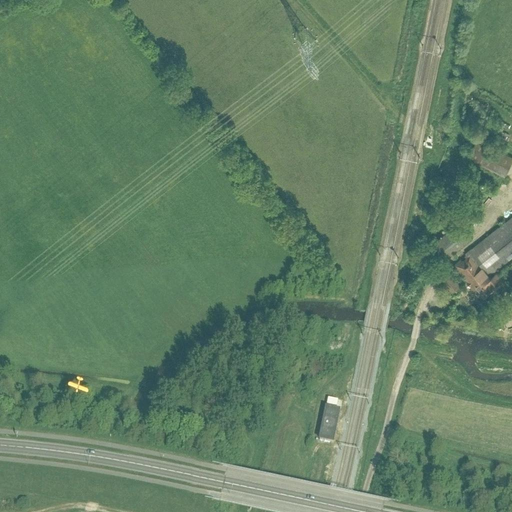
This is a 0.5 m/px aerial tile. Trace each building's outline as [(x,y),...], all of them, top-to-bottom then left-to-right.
[(499,187),(505,176),(511,161),(511,155),(477,138),(468,157),(482,164),(476,175),(499,187)] [(466,201),(452,188),(448,192),(462,206),(466,201)] [(511,216),(469,250),(470,251),(454,264),(475,291),(477,290),(483,298),(504,281),(495,270),(511,256),(511,216)] [(442,261),(447,256),(472,236),(460,220),(429,245),(442,261)] [(441,279),(454,295),(463,287),(450,271),(441,279)] [(335,413),(337,403),(327,401),(325,411),(335,413)] [(332,445),(338,413),(335,413),(325,411),(319,442),(332,445)]
